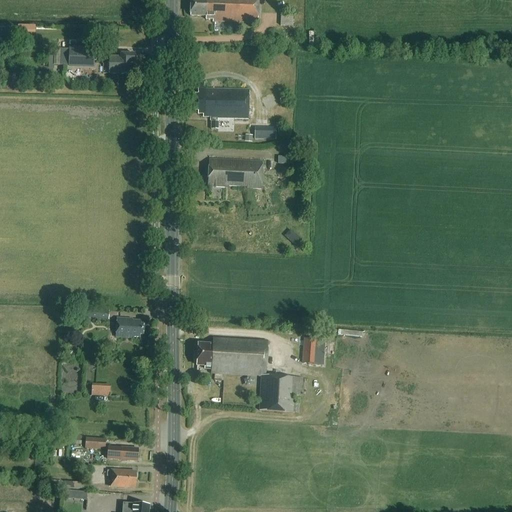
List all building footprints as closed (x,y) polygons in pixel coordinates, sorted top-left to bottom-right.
[(191,0),(191,16),(206,16),(206,20),(213,20),(213,22),(257,24),(257,0),(191,0)] [(281,14),(281,26),(293,26),(293,14),(281,14)] [(69,48),(68,68),(94,69),(95,48),(69,48)] [(109,57),(108,75),(130,75),(131,64),(134,64),(134,54),(120,54),(120,57),(109,57)] [(70,80),(80,79),(80,69),(69,70),(70,80)] [(194,96),(194,111),(199,111),(199,114),(204,114),(204,118),(212,118),(212,119),(248,119),(249,91),(199,90),(199,96),(194,96)] [(210,161),(208,187),(226,188),(226,186),(248,188),(248,189),(261,189),(262,163),(210,161)] [(296,247),(302,240),(291,230),(285,236),(296,247)] [(110,311),(87,309),(87,316),(98,317),(98,319),(109,320),(110,311)] [(144,334),(145,324),(142,324),(142,321),(133,320),(133,319),(117,318),(116,336),(132,337),(132,336),(141,336),(141,334),(144,334)] [(302,397),(303,379),(267,377),(268,341),(214,339),(214,345),(199,344),(197,365),(205,366),(205,369),(213,369),(212,374),(263,377),(261,412),(300,414),(300,405),(295,404),(295,397),(302,397)] [(316,364),(318,340),(304,339),(302,363),(316,364)] [(70,435),(70,444),(82,445),(82,436),(70,435)] [(68,439),(54,437),(53,445),(67,447),(68,439)] [(105,451),(106,448),(106,440),(86,438),(85,449),(105,451)] [(108,448),(107,460),(136,462),(137,450),(108,448)] [(135,489),(136,473),(111,472),(110,488),(135,489)] [(56,481),(54,494),(61,495),(63,482),(56,481)] [(65,492),(65,500),(73,500),(74,492),(65,491),(65,492)]
